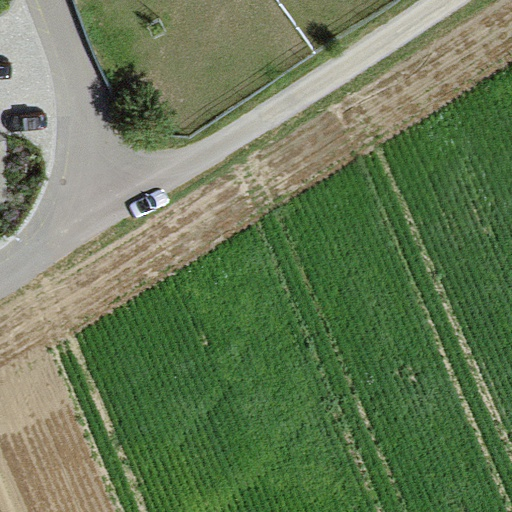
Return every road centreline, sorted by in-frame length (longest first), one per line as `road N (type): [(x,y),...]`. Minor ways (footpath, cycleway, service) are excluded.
road 1 (residential): [(431,0),(119,202)]
road 2 (residential): [(45,0),(119,202)]
road 3 (residential): [(119,202),(0,271)]
